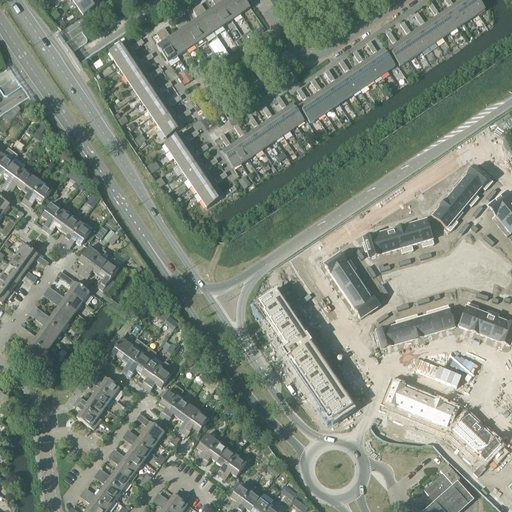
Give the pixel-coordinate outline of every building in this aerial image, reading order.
[(95,0),(87,0),(76,8),(83,17),(108,0),(98,0),(96,1),(95,0)] [(211,11),(222,28),(231,22),(215,0),(210,0),(215,8),(211,11)] [(215,0),(231,22),(240,16),(229,0),(227,0),(224,2),(222,0),(215,0)] [(229,0),(240,16),(249,10),(242,0),(229,0)] [(459,4),(470,21),(477,16),(466,0),(464,0),(459,4)] [(466,0),(477,16),(480,14),(484,11),(476,0),(463,0),(464,0),(466,0)] [(450,1),(446,4),(450,10),(452,9),(463,25),(470,21),(459,4),(454,7),(450,1)] [(53,10),(49,3),(43,6),(48,13),(53,10)] [(196,8),(213,34),(222,28),(211,11),(206,14),(200,5),(196,8)] [(213,34),(196,8),(192,11),(198,20),(193,23),(204,40),(213,34)] [(445,13),(456,30),(463,25),(452,9),(450,10),(445,13)] [(456,30),(445,13),(440,17),(436,11),(432,13),(436,19),(438,18),(449,35),(456,30)] [(182,18),(178,20),(195,46),(197,49),(206,44),(204,40),(193,23),(188,27),(182,18)] [(431,23),(442,40),(449,35),(438,18),(436,19),(431,23)] [(61,20),(57,23),(60,28),(65,25),(61,20)] [(175,35),(186,52),(195,46),(178,20),(173,23),(179,32),(175,35)] [(421,20),(418,23),(422,29),(424,28),(435,44),(442,40),(431,23),(425,26),(421,20)] [(416,32),(428,49),(435,44),(424,28),(422,29),(416,32)] [(186,52),(175,35),(170,39),(164,30),(160,32),(177,58),(186,52)] [(407,30),(404,32),(408,38),(409,37),(421,54),(428,49),(416,32),(411,36),(407,30)] [(177,58),(160,32),(155,35),(161,44),(156,48),(168,64),(177,58)] [(402,42),(414,59),(421,54),(409,37),(408,38),(402,42)] [(393,39),(390,42),(394,48),(395,47),(407,63),(414,59),(402,42),(397,45),(393,39)] [(238,40),(233,44),(237,50),(242,47),(238,40)] [(109,55),(113,62),(130,51),(129,49),(125,44),(109,55)] [(137,49),(135,45),(129,49),(130,51),(113,62),(118,69),(135,58),(132,53),(137,49)] [(399,68),(407,63),(395,47),(394,48),(388,51),(399,68)] [(374,49),(370,51),(374,57),(376,56),(387,73),(394,68),(383,51),(378,55),(374,49)] [(213,54),(204,60),(210,69),(219,63),(213,54)] [(369,61),(380,77),(387,73),(376,56),(374,57),(369,61)] [(135,58),(118,69),(123,76),(140,65),(138,63),(135,58)] [(360,58),(356,61),(360,67),(362,66),(373,82),(380,77),(369,61),(364,64),(360,58)] [(147,63),(144,59),(138,63),(140,65),(123,76),(128,83),(144,72),(141,67),(147,63)] [(355,70),(366,87),(373,82),(362,66),(360,67),(355,70)] [(346,68),(342,70),(346,76),(348,75),(359,92),(366,87),(355,70),(350,74),(346,68)] [(186,84),(192,80),(185,70),(179,74),(186,84)] [(144,72),(128,83),(132,90),(149,79),(148,77),(144,72)] [(156,77),(154,73),(148,77),(149,79),(132,90),(137,97),(154,86),(150,81),(156,77)] [(341,80),(352,96),(359,92),(348,75),(346,76),(341,80)] [(332,77),(328,80),(332,86),(334,85),(345,101),(352,96),(341,80),(336,83),(332,77)] [(327,89),(338,106),(345,101),(334,85),(332,86),(327,89)] [(154,86),(137,97),(142,104),(159,93),(157,91),(154,86)] [(147,111),(163,100),(160,95),(166,91),(163,87),(157,91),(159,93),(142,104),(147,111)] [(338,106),(327,89),(322,93),(318,87),(314,89),(318,95),(320,94),(331,111),(338,106)] [(313,99),(324,116),(331,111),(320,94),(318,95),(313,99)] [(324,116),(313,99),(308,102),(304,96),(300,99),(304,105),(306,104),(317,120),(324,116)] [(163,100),(147,111),(151,118),(168,107),(167,105),(163,100)] [(175,105),(173,101),(167,105),(168,107),(151,118),(156,125),(173,114),(169,109),(175,105)] [(283,104),(279,107),(283,113),(285,111),(296,128),(304,123),(292,107),(287,110),(283,104)] [(310,125),(317,120),(306,104),(304,105),(298,108),(310,125)] [(278,116),(289,133),(296,128),(285,111),(283,113),(278,116)] [(29,121),(19,114),(14,120),(24,127),(29,121)] [(173,114),(156,125),(161,132),(178,121),(176,119),(173,114)] [(269,114),(265,116),(269,122),(271,121),(282,137),(289,133),(278,116),(273,120),(269,114)] [(185,119),(182,115),(176,119),(178,121),(161,132),(166,140),(182,128),(179,123),(185,119)] [(264,126),(275,142),(282,137),(271,121),(269,122),(264,126)] [(255,123),(251,125),(255,131),(257,130),(268,147),(275,142),(264,126),(259,129),(255,123)] [(250,135),(261,152),(268,147),(257,130),(255,131),(250,135)] [(41,134),(37,131),(32,138),(37,141),(41,134)] [(241,132),(237,135),(241,141),(243,140),(254,156),(261,152),(250,135),(245,138),(241,132)] [(164,146),(168,153),(185,142),(184,140),(180,135),(164,146)] [(142,136),(134,141),(139,148),(146,143),(142,136)] [(193,140),(190,136),(184,140),(185,142),(168,153),(173,160),(190,149),(187,144),(193,140)] [(236,145),(247,161),(254,156),(243,140),(241,141),(236,145)] [(227,142),(223,144),(227,150),(229,149),(240,166),(247,161),(236,145),(231,148),(227,142)] [(190,149),(173,160),(178,167),(195,156),(194,154),(190,149)] [(233,171),(240,166),(229,149),(227,150),(222,154),(233,171)] [(202,154),(200,150),(194,154),(195,156),(178,167),(183,174),(200,163),(196,158),(202,154)] [(0,176),(2,178),(15,159),(6,152),(2,156),(0,159),(0,176)] [(2,190),(6,192),(22,171),(25,166),(15,159),(2,178),(8,182),(2,190)] [(200,163),(183,174),(187,181),(204,170),(203,168),(200,163)] [(211,168),(209,164),(203,168),(204,170),(187,181),(192,188),(209,177),(205,172),(211,168)] [(474,168),(467,177),(481,190),(489,181),(474,168)] [(71,170),(66,178),(79,187),(84,180),(71,170)] [(22,171),(6,192),(10,196),(16,188),(21,192),(32,178),(22,171)] [(209,177),(192,188),(197,196),(214,184),(212,182),(209,177)] [(467,178),(460,186),(475,198),(481,190),(467,177),(466,177),(467,178)] [(32,178),(21,192),(27,196),(22,204),(25,207),(41,185),(32,178)] [(221,182),(218,178),(212,182),(214,184),(197,196),(202,203),(219,191),(215,186),(221,182)] [(244,178),(238,182),(244,191),(250,186),(244,178)] [(51,192),(41,185),(25,207),(30,210),(35,202),(41,206),(51,192)] [(86,189),(81,185),(78,190),(82,193),(86,189)] [(460,186),(453,194),(467,206),(475,198),(460,186)] [(234,188),(224,195),(227,198),(236,192),(234,188)] [(219,191),(202,203),(207,210),(223,198),(219,191)] [(453,194),(447,203),(461,214),(467,206),(453,194)] [(511,202),(506,195),(488,209),(496,219),(511,204),(511,202)] [(92,196),(85,205),(92,209),(99,201),(92,196)] [(179,198),(174,201),(178,206),(183,203),(179,198)] [(0,215),(2,217),(9,206),(0,199),(0,215)] [(447,203),(440,211),(454,223),(461,214),(447,203)] [(47,222),(41,230),(45,233),(61,211),(51,204),(41,218),(47,222)] [(511,204),(496,219),(503,227),(511,219),(511,204)] [(61,233),(71,218),(61,211),(45,233),(50,236),(55,228),(61,233)] [(440,211),(432,219),(446,231),(454,223),(440,211)] [(71,218),(61,233),(66,237),(61,244),(65,247),(81,226),(71,218)] [(511,219),(503,227),(510,237),(511,235),(511,219)] [(426,223),(415,226),(421,246),(432,243),(426,223)] [(81,226),(65,247),(69,250),(75,243),(81,247),(91,233),(81,226)] [(415,226),(405,229),(411,249),(421,246),(415,226)] [(107,233),(101,229),(95,238),(101,242),(107,233)] [(405,229),(395,232),(401,252),(411,249),(405,229)] [(110,232),(103,241),(107,244),(114,235),(110,232)] [(395,232),(384,235),(390,255),(401,252),(395,232)] [(118,239),(114,235),(108,244),(112,247),(118,239)] [(374,237),(380,258),(390,255),(384,235),(375,238),(374,237)] [(374,237),(363,240),(369,261),(380,258),(374,237)] [(16,256),(30,267),(34,261),(37,263),(40,259),(23,246),(16,256)] [(82,278),(98,256),(88,249),(78,263),(84,267),(78,275),(82,278)] [(98,256),(82,278),(87,281),(92,273),(98,277),(108,263),(111,259),(102,251),(98,256)] [(9,266),(26,278),(29,274),(26,272),(30,267),(16,256),(9,266)] [(340,256),(323,267),(330,276),(346,265),(340,256)] [(121,266),(111,259),(108,263),(98,277),(103,281),(98,289),(102,292),(118,271),(121,266)] [(346,265),(330,276),(330,277),(331,276),(337,285),(352,274),(346,265)] [(26,278),(9,266),(2,276),(16,286),(20,280),(23,282),(26,278)] [(352,274),(337,285),(343,294),(358,283),(352,274)] [(0,277),(0,289),(12,298),(15,294),(12,291),(16,286),(2,276),(0,277)] [(68,294),(82,305),(90,295),(68,279),(64,283),(72,289),(68,294)] [(358,283),(343,294),(349,303),(364,292),(358,283)] [(12,298),(0,289),(0,304),(1,306),(6,300),(9,302),(12,298)] [(364,292),(349,303),(354,311),(353,312),(354,312),(370,301),(364,292)] [(82,305),(68,294),(64,300),(56,294),(53,299),(75,314),(82,305)] [(260,308),(256,311),(284,353),(281,354),(287,362),(328,424),(332,421),(333,423),(352,410),(309,347),(311,346),(306,338),(305,338),(276,295),(259,307),(260,308)] [(75,314),(53,299),(50,303),(58,308),(54,314),(68,324),(75,314)] [(370,301),(354,312),(360,322),(376,311),(370,301)] [(142,304),(135,314),(139,317),(142,319),(149,309),(142,304)] [(466,309),(458,329),(469,333),(476,314),(466,309)] [(449,312),(438,316),(443,333),(454,330),(449,312)] [(61,334),(68,324),(54,314),(50,319),(42,314),(39,318),(61,334)] [(476,314),(469,333),(479,337),(486,317),(476,314)] [(438,316),(428,319),(433,336),(443,333),(438,316)] [(486,317),(479,337),(489,341),(496,321),(486,317)] [(54,344),(61,334),(39,318),(36,322),(44,328),(40,333),(54,344)] [(428,319),(417,322),(423,339),(433,336),(428,319)] [(496,321),(489,341),(499,345),(507,325),(496,321)] [(417,322),(407,325),(412,342),(423,339),(417,322)] [(407,325),(397,328),(402,346),(412,342),(407,325)] [(511,327),(507,325),(499,345),(510,349),(511,342),(511,327)] [(397,328),(386,331),(391,349),(402,346),(397,328)] [(386,331),(375,334),(377,340),(379,346),(381,352),(391,349),(386,331)] [(28,333),(25,337),(46,353),(54,344),(40,333),(36,339),(28,333)] [(39,363),(46,353),(25,337),(22,341),(30,347),(25,353),(39,363)] [(121,362),(132,348),(134,345),(124,338),(106,362),(110,366),(116,358),(121,362)] [(191,346),(186,352),(190,355),(195,349),(191,346)] [(126,377),(141,355),(132,348),(121,362),(127,366),(121,374),(126,377)] [(141,376),(151,362),(154,358),(156,355),(147,348),(141,355),(126,377),(130,380),(135,372),(141,376)] [(154,358),(151,362),(141,376),(146,380),(141,388),(145,391),(161,369),(164,365),(154,358)] [(175,371),(165,364),(164,365),(161,369),(145,391),(149,394),(155,386),(161,391),(175,371)] [(101,386),(93,380),(90,384),(112,400),(119,390),(105,380),(101,386)] [(91,399),(105,410),(112,400),(90,384),(87,388),(95,394),(91,399)] [(388,399),(385,406),(396,411),(404,391),(393,387),(391,392),(388,399)] [(0,409),(4,413),(11,403),(3,397),(7,392),(1,388),(0,390),(0,409)] [(404,391),(396,411),(406,415),(414,395),(404,391)] [(163,421),(179,399),(169,392),(159,406),(165,410),(159,418),(163,421)] [(414,395),(406,415),(415,419),(423,400),(414,395)] [(105,410),(91,399),(86,405),(79,399),(76,403),(98,419),(105,410)] [(179,399),(163,421),(167,424),(173,416),(179,420),(189,406),(179,399)] [(423,400),(415,419),(426,423),(433,404),(423,400)] [(98,419),(76,403),(73,407),(80,413),(76,419),(93,432),(101,421),(98,419)] [(433,404),(426,423),(436,427),(443,408),(433,404)] [(183,435),(198,413),(189,406),(179,420),(184,424),(178,432),(183,435)] [(443,408),(436,427),(446,431),(454,412),(443,408)] [(125,416),(120,412),(116,417),(121,421),(125,416)] [(198,413),(183,435),(187,438),(192,430),(198,435),(209,421),(198,413)] [(467,418),(452,433),(461,441),(475,426),(467,418)] [(147,428),(142,434),(156,445),(164,434),(147,422),(144,426),(147,428)] [(475,426),(461,441),(468,448),(483,433),(475,426)] [(483,433),(468,448),(476,456),(491,441),(483,433)] [(136,437),(132,442),(140,448),(149,454),(156,445),(142,434),(138,440),(136,437)] [(203,454),(197,462),(201,465),(217,443),(207,436),(197,450),(203,454)] [(491,441),(476,456),(484,463),(492,455),(497,460),(503,454),(498,449),(499,448),(491,441)] [(128,454),(142,464),(149,454),(140,448),(132,442),(130,446),(132,448),(128,454)] [(227,450),(217,443),(201,465),(205,468),(211,460),(216,464),(227,450)] [(220,479),(236,457),(227,450),(216,464),(222,468),(216,476),(220,479)] [(118,462),(135,474),(142,464),(128,454),(124,459),(121,457),(118,462)] [(236,457),(220,479),(225,482),(230,474),(236,479),(246,464),(236,457)] [(114,474),(128,484),(135,474),(118,462),(115,465),(118,467),(114,474)] [(424,492),(423,492),(428,498),(433,503),(444,493),(449,489),(452,487),(456,483),(459,481),(447,467),(444,470),(440,473),(446,481),(444,483),(440,478),(438,479),(424,492)] [(128,484),(114,474),(110,478),(107,476),(104,481),(121,493),(128,484)] [(100,493),(114,503),(121,493),(104,481),(101,484),(104,487),(100,493)] [(418,511),(457,511),(473,499),(458,482),(452,487),(444,494),(444,493),(430,506),(428,504),(418,511)] [(229,511),(236,511),(250,493),(240,486),(230,500),(235,504),(230,511),(229,511)] [(90,501),(104,511),(107,511),(114,503),(100,493),(95,498),(93,497),(90,501)] [(250,493),(236,511),(242,511),(244,511),(245,511),(250,511),(257,504),(259,500),(250,493)] [(291,493),(286,499),(292,504),(297,497),(291,493)] [(165,501),(162,506),(170,511),(183,511),(186,508),(173,498),(168,503),(165,501)] [(266,511),(269,508),(259,500),(257,504),(250,511),(266,511)] [(104,511),(90,501),(87,505),(90,507),(85,511),(104,511)]
